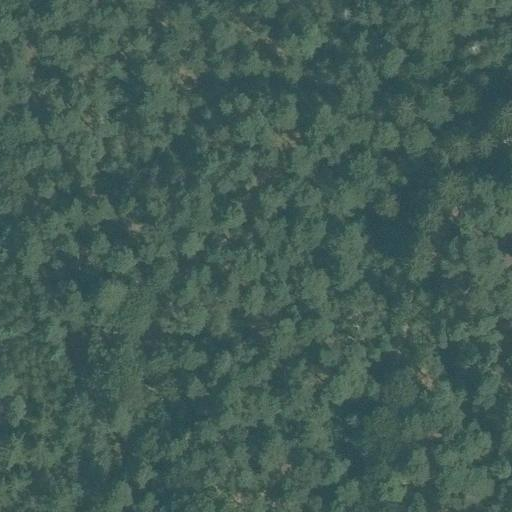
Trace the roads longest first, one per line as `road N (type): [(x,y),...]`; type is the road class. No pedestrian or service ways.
road 1 (track): [(381,511),(392,415),(442,264),(511,148)]
road 2 (unknown): [(171,505),(0,225)]
